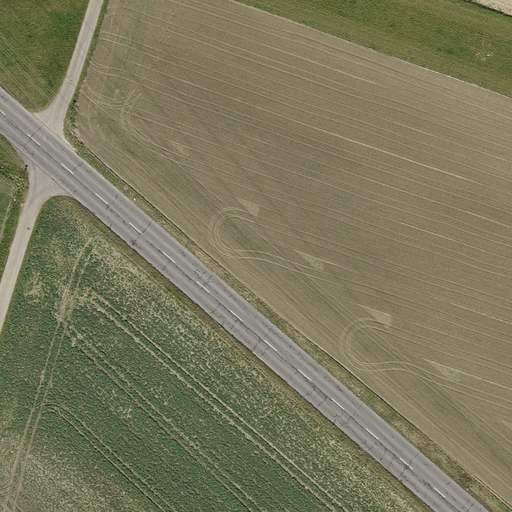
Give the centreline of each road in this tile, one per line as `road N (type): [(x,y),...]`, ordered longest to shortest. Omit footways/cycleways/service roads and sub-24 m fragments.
road 1 (tertiary): [(460,511),(0,110)]
road 2 (track): [(99,0),(0,326)]
